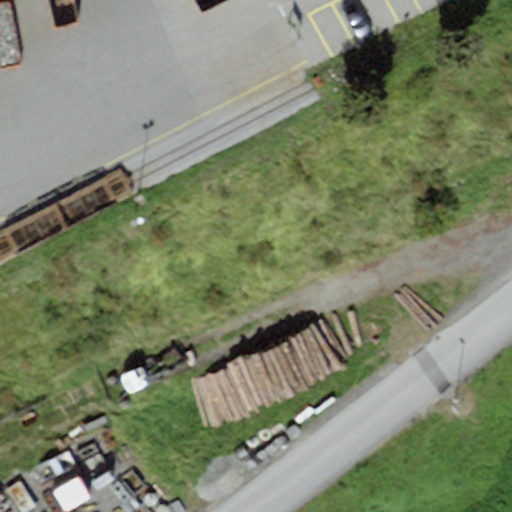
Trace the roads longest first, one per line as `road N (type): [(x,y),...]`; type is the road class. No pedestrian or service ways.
road 1 (track): [(0,431),(397,262),(440,248),(511,241)]
road 2 (residential): [(238,511),(511,298)]
